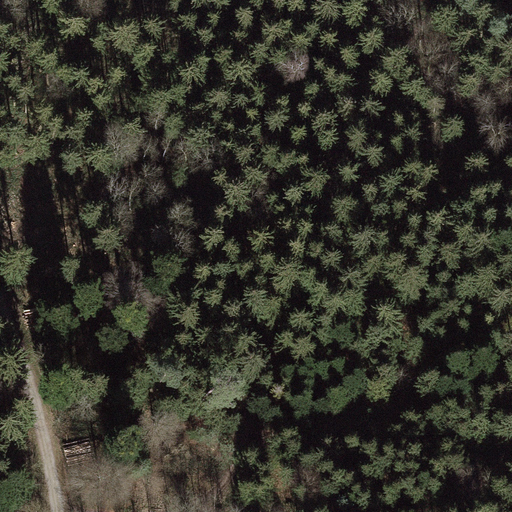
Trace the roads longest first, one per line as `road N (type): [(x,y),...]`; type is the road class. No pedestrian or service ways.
road 1 (track): [(390,0),(235,460),(212,491),(178,511)]
road 2 (track): [(58,511),(22,349),(0,296)]
